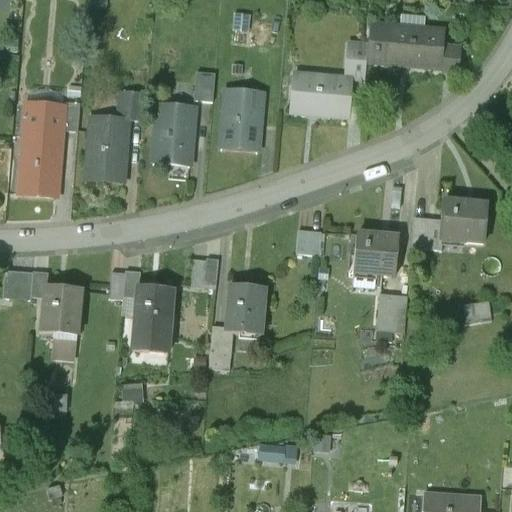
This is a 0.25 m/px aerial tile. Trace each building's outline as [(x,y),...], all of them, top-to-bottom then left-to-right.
[(424,18),(400,16),(399,29),(386,28),(383,66),(401,67),(401,65),(417,66),(417,68),(440,70),(442,48),(440,48),(441,36),(443,36),(443,33),(423,31),(424,18)] [(460,49),(442,48),(440,70),(439,75),(457,76),(460,49)] [(214,77),(195,76),(193,103),(212,105),(214,77)] [(329,81),(307,79),(307,78),(292,76),(289,114),(307,115),(308,113),(324,114),(323,116),(347,118),(348,97),(346,97),(347,83),(349,83),(350,81),(330,79),(329,81)] [(261,95),(240,93),(240,95),(226,94),(226,92),(224,92),(223,112),(224,113),(223,130),(221,130),(219,152),(221,153),(221,150),(254,153),(254,155),(256,155),(257,133),(256,133),(257,119),(259,119),(261,95)] [(144,97),(119,94),(117,123),(127,124),(141,126),(144,97)] [(363,98),(351,97),(350,118),(361,119),(363,98)] [(79,106),(62,105),(61,111),(63,111),(61,133),(77,134),(79,106)] [(61,111),(25,108),(21,156),(22,156),(21,173),(20,173),(18,195),(20,196),(20,193),(54,195),(54,198),(56,198),(58,176),(57,176),(58,162),(59,162),(61,133),(63,111),(61,111)] [(172,109),(156,108),(154,128),(156,128),(155,147),(152,146),(151,167),(153,167),(153,165),(187,168),(187,170),(188,170),(190,152),(188,152),(190,135),(192,135),(194,111),(172,109)] [(117,123),(104,122),(104,124),(91,123),(92,121),(89,121),(87,143),(90,143),(88,161),(86,161),(84,181),(86,181),(87,178),(120,181),(120,184),(121,184),(123,164),(121,164),(123,148),(125,149),(127,124),(117,123)] [(487,205),(444,201),(441,240),(484,243),(484,241),(482,241),(484,224),(485,224),(487,205)] [(298,253),(326,254),(327,228),(298,228),(298,253)] [(400,238),(356,235),(353,271),(395,274),(396,257),(398,257),(400,238)] [(205,261),(193,260),(191,286),(215,288),(217,260),(205,259),(205,261)] [(140,274),(124,272),(122,298),(137,299),(138,288),(140,274)] [(359,272),(357,284),(380,286),(381,274),(359,272)] [(47,275),(32,274),(30,298),(45,299),(46,288),(47,275)] [(264,289),(230,287),(227,328),(227,331),(233,332),(240,332),(240,331),(261,332),(264,289)] [(80,291),(46,288),(45,299),(42,333),(76,336),(80,291)] [(138,288),(137,299),(132,349),(167,352),(173,291),(138,288)] [(407,297),(380,294),(377,327),(404,330),(407,297)] [(493,299),(467,301),(468,320),(494,318),(493,299)] [(227,328),(212,327),(209,355),(231,357),(233,332),(227,331),(227,328)] [(124,382),(123,402),(147,402),(147,382),(124,382)] [(73,511),(88,511),(90,495),(74,495),(73,511)] [(457,502),(439,501),(435,500),(422,499),(421,511),(477,511),(479,503),(459,501),(457,502)]
